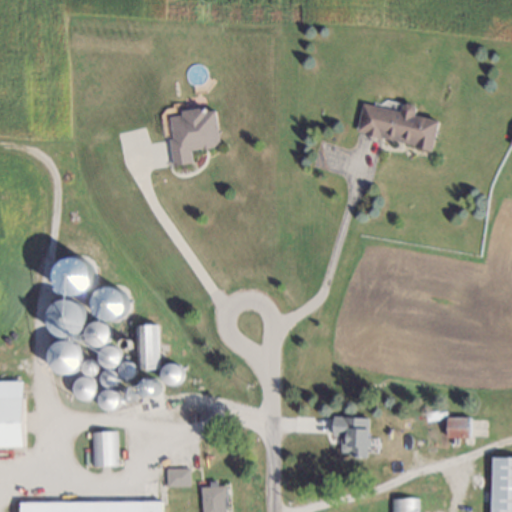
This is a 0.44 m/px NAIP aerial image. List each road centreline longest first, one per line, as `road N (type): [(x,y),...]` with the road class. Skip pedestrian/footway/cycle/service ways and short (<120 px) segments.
road 1 (residential): [(269,373),(269,316),(244,301),(224,308),(228,340),(269,373)]
road 2 (residential): [(269,373),(270,511)]
